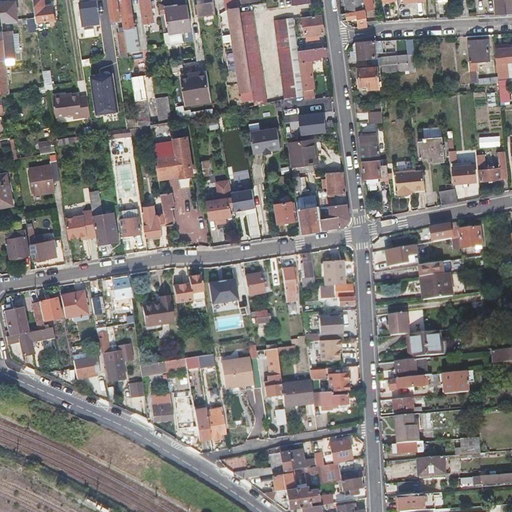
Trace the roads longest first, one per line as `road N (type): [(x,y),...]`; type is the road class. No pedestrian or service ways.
road 1 (residential): [(361,233),(0,284)]
road 2 (secondary): [(0,372),(130,431),(259,511)]
road 3 (residential): [(361,233),(377,511)]
road 4 (residential): [(333,34),(361,233)]
road 5 (residential): [(333,34),(511,24)]
road 6 (residential): [(361,233),(511,202)]
